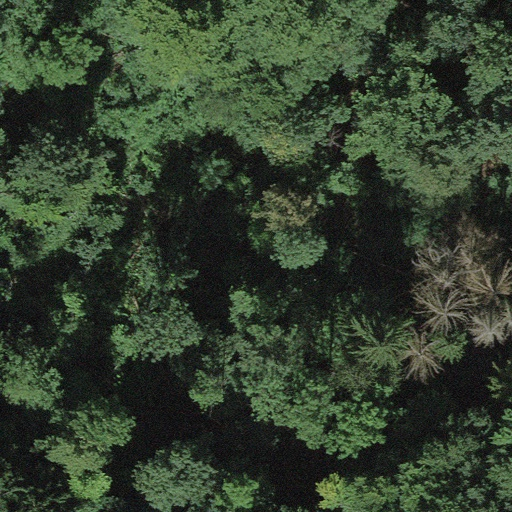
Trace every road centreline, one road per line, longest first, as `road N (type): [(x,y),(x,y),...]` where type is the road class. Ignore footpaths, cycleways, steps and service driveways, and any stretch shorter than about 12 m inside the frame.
road 1 (track): [(227,511),(511,335)]
road 2 (track): [(0,400),(98,475),(194,511)]
road 3 (track): [(511,176),(404,243)]
